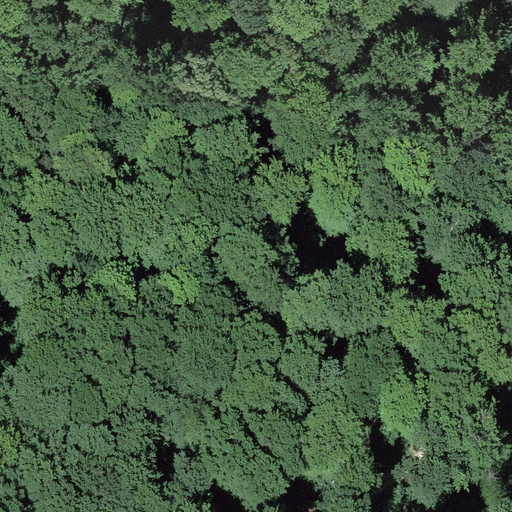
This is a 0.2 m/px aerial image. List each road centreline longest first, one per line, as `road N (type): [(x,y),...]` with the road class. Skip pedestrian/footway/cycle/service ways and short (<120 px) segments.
road 1 (track): [(334,511),(402,463),(465,440),(511,436)]
road 2 (track): [(133,511),(0,375)]
